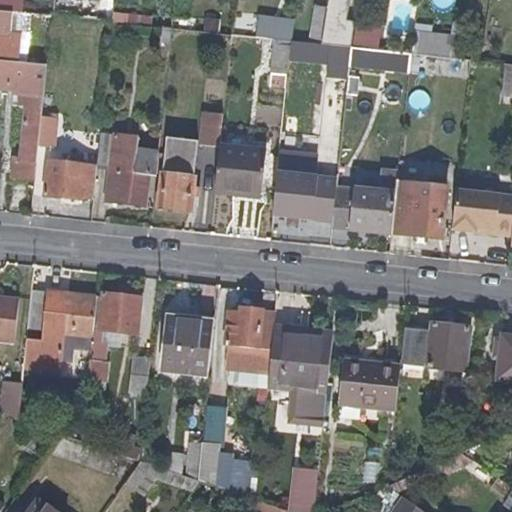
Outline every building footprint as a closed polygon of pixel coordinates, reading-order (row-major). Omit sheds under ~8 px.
[(334,0),(332,10),(328,9),(325,25),(337,27),(336,29),(347,30),(351,0),(334,0)] [(22,14),(23,6),(22,5),(4,4),(4,7),(0,6),(0,12),(13,14),(20,14),(22,14)] [(325,25),(328,9),(312,7),(308,44),(323,46),(324,37),(325,25)] [(0,34),(10,35),(13,14),(0,12),(0,34)] [(18,36),(20,14),(13,14),(10,35),(18,36)] [(292,42),(295,24),(273,22),(270,40),(292,42)] [(335,38),(336,29),(337,27),(325,25),(324,37),(335,38)] [(378,49),(381,29),(359,26),(356,46),(378,49)] [(172,45),(173,30),(162,28),(160,44),(172,45)] [(0,62),(8,63),(10,35),(0,34),(0,62)] [(449,49),(450,38),(415,34),(412,55),(456,60),(457,55),(458,49),(449,49)] [(353,49),(354,40),(335,38),(324,37),(323,46),(353,49)] [(300,87),(304,44),(292,42),(292,46),(288,86),(300,87)] [(288,86),(292,46),(276,45),(272,87),(287,89),(288,86)] [(408,54),(350,52),(349,71),(408,73),(408,54)] [(469,84),(472,62),(458,60),(456,60),(412,55),(410,71),(457,76),(456,83),(469,84)] [(7,78),(10,64),(8,63),(0,62),(0,84),(11,85),(12,79),(7,78)] [(46,94),(48,68),(10,64),(7,78),(12,79),(27,80),(27,92),(29,92),(46,94)] [(511,91),(511,65),(503,65),(500,90),(511,91)] [(39,152),(43,118),(46,94),(29,92),(21,164),(38,166),(39,152)] [(221,142),(224,115),(202,113),(200,145),(220,148),(221,142)] [(52,154),(55,120),(43,118),(39,152),(52,154)] [(157,174),(159,152),(160,151),(160,150),(150,151),(137,150),(139,136),(102,132),(99,163),(111,164),(107,202),(148,207),(151,177),(157,178),(157,174)] [(195,189),(196,179),(194,179),(198,142),(168,139),(166,151),(164,175),(160,209),(193,212),(194,197),(195,189)] [(265,181),(268,148),(267,146),(263,146),(221,142),(220,148),(216,191),(237,193),(238,187),(263,190),(265,181)] [(164,175),(166,151),(160,151),(159,152),(157,174),(164,175)] [(95,199),(98,166),(49,162),(45,197),(83,200),(85,198),(95,199)] [(36,180),(38,166),(21,164),(18,164),(18,178),(36,180)] [(315,221),(319,177),(278,172),(274,216),(315,221)] [(354,190),(356,177),(339,175),(338,178),(337,188),(354,190)] [(334,222),(337,188),(338,178),(319,177),(315,221),(334,222)] [(393,234),(397,194),(360,190),(361,177),(356,177),(354,190),(337,188),(334,222),(334,227),(393,234)] [(443,239),(448,189),(398,183),(397,194),(393,234),(443,239)] [(264,195),(263,190),(238,187),(237,193),(238,194),(239,195),(262,197),(264,195)] [(511,230),(511,200),(457,195),(454,229),(478,232),(478,227),(511,230)] [(44,332),(49,292),(32,290),(28,331),(44,332)] [(59,380),(63,334),(93,338),(94,330),(98,297),(49,292),(44,332),(44,340),(27,340),(23,377),(38,377),(59,380)] [(139,335),(143,298),(104,294),(103,298),(100,330),(104,331),(139,335)] [(0,341),(13,343),(18,298),(0,296),(0,341)] [(100,330),(103,298),(98,297),(94,330),(100,330)] [(258,349),(262,312),(241,309),(240,315),(229,314),(226,346),(258,349)] [(197,322),(198,315),(170,312),(169,319),(197,322)] [(270,366),(275,327),(276,313),(262,312),(258,349),(257,366),(270,366)] [(209,374),(215,316),(198,315),(197,322),(169,319),(163,369),(209,374)] [(465,371),(470,328),(433,324),(432,330),(405,327),(401,364),(465,371)] [(327,390),(333,342),(291,340),(292,328),(275,327),(270,366),(268,385),(327,390)] [(333,342),(334,332),(292,328),(291,340),(333,342)] [(103,343),(104,331),(100,330),(94,330),(93,338),(92,342),(103,343)] [(511,380),(511,337),(502,336),(498,379),(511,380)] [(106,362),(108,344),(103,343),(92,342),(90,360),(106,362)] [(146,398),(152,354),(131,353),(126,396),(146,398)] [(396,411),(401,365),(344,359),(341,406),(396,411)] [(106,383),(109,363),(106,362),(90,360),(87,381),(106,383)] [(35,403),(38,377),(23,377),(22,388),(21,401),(35,403)] [(105,394),(106,383),(87,381),(86,392),(105,394)] [(18,420),(21,401),(22,388),(8,388),(6,414),(18,420)] [(91,446),(94,415),(83,413),(80,442),(91,446)] [(140,456),(141,449),(115,442),(112,453),(140,462),(140,456)] [(200,466),(202,445),(191,444),(190,456),(195,459),(195,465),(200,466)] [(212,486),(216,446),(202,445),(200,466),(198,481),(201,482),(212,486)] [(410,470),(413,449),(392,447),(391,468),(410,470)] [(198,481),(200,466),(195,465),(195,459),(190,456),(187,478),(198,481)] [(152,477),(156,468),(140,462),(134,471),(150,477),(152,477)] [(184,477),(156,468),(152,477),(180,486),(184,477)] [(511,488),(511,477),(503,471),(498,478),(511,488)] [(195,491),(201,482),(198,481),(187,478),(184,477),(180,486),(195,491)] [(509,500),(511,495),(511,488),(498,478),(492,487),(509,500)] [(319,483),(304,482),(300,511),(315,511),(318,493),(319,483)] [(332,494),(333,485),(325,484),(319,483),(318,493),(332,494)] [(330,511),(332,494),(318,493),(315,511),(330,511)] [(56,511),(37,498),(27,511),(56,511)] [(424,511),(405,498),(395,511),(424,511)] [(283,511),(259,503),(252,511),(283,511)]
